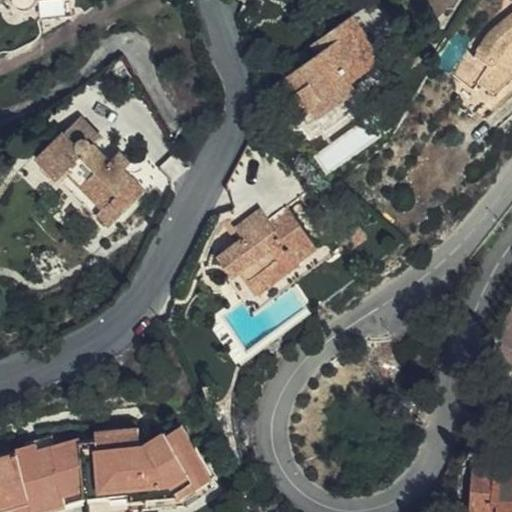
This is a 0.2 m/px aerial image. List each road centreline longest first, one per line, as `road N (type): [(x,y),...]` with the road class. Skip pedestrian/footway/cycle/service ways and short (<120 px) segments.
road 1 (unclassified): [(0,375),(83,343),(123,316),(225,138),(234,90),(206,0)]
road 2 (residential): [(332,511),(297,495),(272,460),(280,395),(304,365),(425,277),(511,178)]
road 3 (residential): [(511,245),(475,305),(435,451),(406,494),(336,511)]
